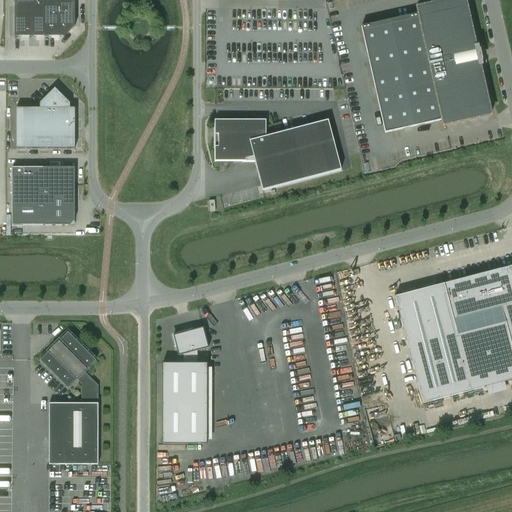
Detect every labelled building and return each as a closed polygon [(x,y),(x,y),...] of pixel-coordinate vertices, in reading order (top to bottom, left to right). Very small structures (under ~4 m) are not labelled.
[(14,0),(14,3),(14,37),(64,37),(75,27),(74,0),(14,0)] [(464,0),(452,0),(440,3),(416,8),(417,14),(361,27),(385,133),(441,120),(443,126),(491,116),(479,66),(481,65),(477,47),(475,48),(464,0)] [(16,149),(75,149),(75,109),(69,109),(69,104),(55,89),(40,104),(40,109),(16,109),(16,149)] [(215,121),(215,162),(255,162),(262,191),(341,170),(328,121),(265,137),(265,121),(215,121)] [(11,226),(22,226),(43,226),(69,226),(75,221),(74,177),(75,168),(63,168),(43,168),(12,168),(11,168),(11,226)] [(511,266),(395,297),(423,403),(511,380),(511,266)] [(264,309),(238,316),(246,347),(250,346),(278,453),(355,433),(320,299),(265,314),(264,309)] [(184,333),(173,336),(178,356),(183,355),(183,364),(162,364),(162,444),(207,444),(207,364),(197,364),(197,351),(208,348),(203,328),(192,331),(193,333),(191,333),(191,331),(185,333),(185,335),(184,335),(184,333)] [(68,332),(39,361),(68,389),(77,380),(81,384),(81,404),(49,404),(49,465),(98,465),(98,457),(98,386),(85,372),(96,361),(68,332)] [(0,511),(12,511),(12,497),(0,497),(0,511)]
